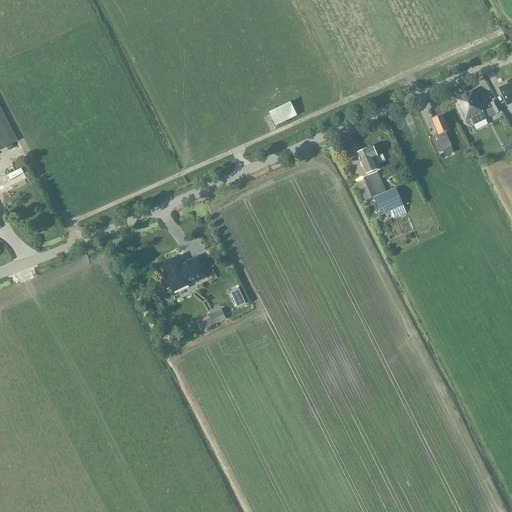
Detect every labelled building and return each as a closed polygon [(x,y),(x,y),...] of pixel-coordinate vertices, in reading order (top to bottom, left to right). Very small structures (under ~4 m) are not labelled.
[(511,103),(511,80),(511,81),(509,82),(508,82),(508,83),(509,84),(499,89),(507,106),(511,103)] [(454,101),(467,126),(473,123),(474,125),(486,119),(481,107),(482,106),(475,91),(454,101)] [(486,111),(490,117),(502,111),(497,101),(491,104),(493,108),(486,111)] [(290,102),(270,113),(277,126),(297,115),(290,102)] [(0,109),(0,149),(16,141),(0,109)] [(443,116),(433,120),(439,135),(431,138),(437,152),(451,146),(446,133),(450,131),(443,116)] [(496,128),(504,126),(502,116),(494,118),(496,128)] [(373,147),(357,154),(364,170),(367,169),(369,174),(378,170),(376,165),(373,158),(378,156),(373,147)] [(357,182),(365,202),(387,192),(378,172),(357,182)] [(382,216),(391,212),(404,206),(396,189),(374,198),(382,216)] [(404,206),(391,212),(394,219),(407,214),(404,206)] [(191,262),(191,263),(183,266),(180,258),(178,259),(175,259),(173,259),(172,261),(170,262),(167,264),(170,272),(167,274),(169,277),(167,279),(166,280),(165,282),(166,284),(167,286),(168,287),(171,287),(173,286),(176,292),(191,285),(190,282),(198,279),(199,281),(209,277),(200,257),(191,262)] [(227,320),(223,309),(211,314),(215,325),(227,320)]
